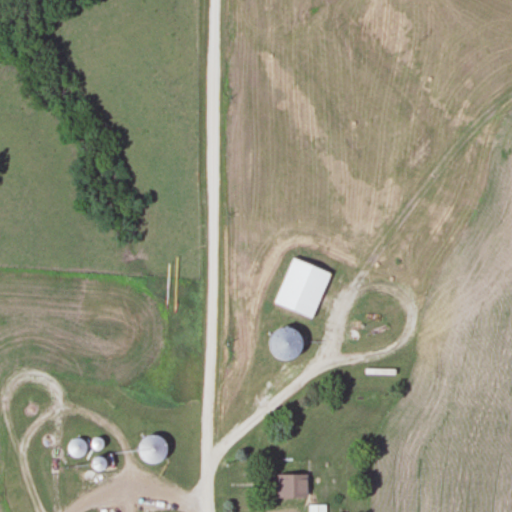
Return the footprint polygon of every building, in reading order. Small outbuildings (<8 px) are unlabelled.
[(272,304),(311,318),(328,271),(288,257),(272,304)] [(291,327),(271,330),(274,360),(295,357),(291,327)] [(158,434),(140,434),(140,461),(158,461),(158,434)] [(63,445),(74,457),(86,447),(75,435),(63,445)] [(103,457),(92,454),(88,466),(100,469),(103,457)] [(304,496),(304,473),(271,473),(271,496),(304,496)]
